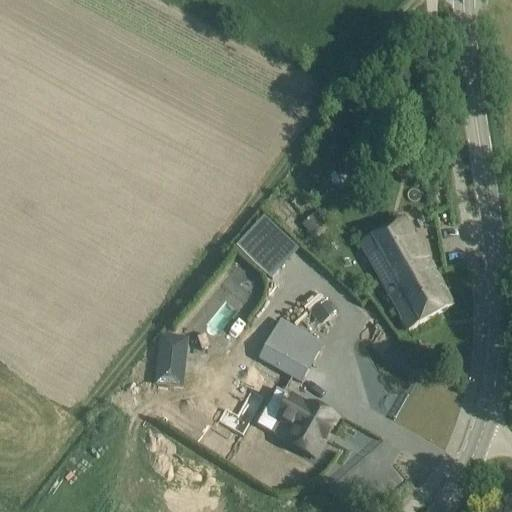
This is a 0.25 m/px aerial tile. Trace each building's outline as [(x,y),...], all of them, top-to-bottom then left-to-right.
[(327,225),(317,213),(303,225),(313,236),(327,225)] [(426,261),(404,221),(360,246),(407,332),(454,306),(429,260),(426,261)] [(305,318),(322,302),(307,286),(290,302),(305,318)] [(320,327),(337,313),(331,305),(314,319),(320,327)] [(258,361),(302,387),(325,347),(281,322),(258,361)] [(184,389),(189,339),(160,336),(155,387),(184,389)] [(342,417),(315,402),(314,405),(296,396),(283,419),(301,428),(293,442),(320,457),(342,417)]
